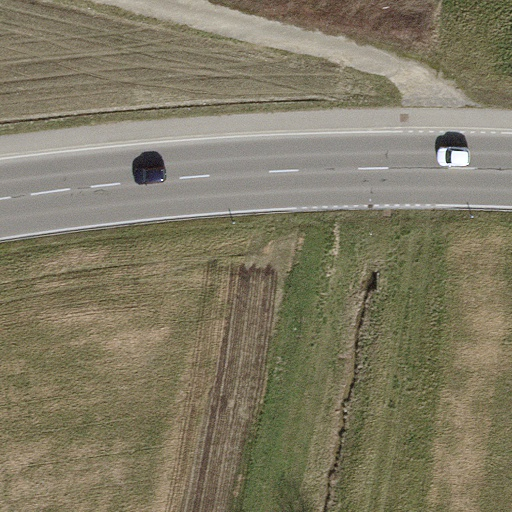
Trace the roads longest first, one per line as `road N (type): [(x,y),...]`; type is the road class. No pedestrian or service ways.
road 1 (primary): [(0,198),(311,169),(511,172)]
road 2 (track): [(449,169),(449,118),(425,79),(392,62),(144,0)]
